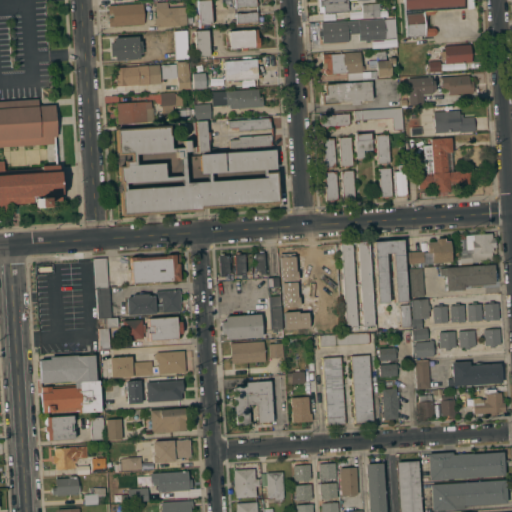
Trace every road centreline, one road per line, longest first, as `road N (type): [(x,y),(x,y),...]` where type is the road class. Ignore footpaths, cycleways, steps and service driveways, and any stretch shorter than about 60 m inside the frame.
road 1 (tertiary): [(509,211),(0,245)]
road 2 (residential): [(511,432),(213,450)]
road 3 (residential): [(216,511),(199,232)]
road 4 (tertiary): [(28,511),(8,245)]
road 5 (residential): [(511,246),(495,0)]
road 6 (residential): [(96,238),(84,0)]
road 7 (residential): [(305,225),(290,0)]
